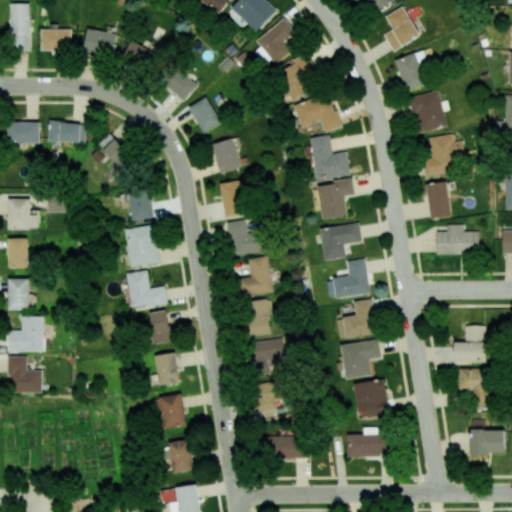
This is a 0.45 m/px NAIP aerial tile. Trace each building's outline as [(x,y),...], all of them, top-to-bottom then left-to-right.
[(199,0),(219,13),(227,0),(199,0)] [(256,32),(277,10),(266,0),(237,0),(230,8),(256,32)] [(392,0),(368,0),(376,11),(392,0)] [(29,3),(9,3),(10,50),(30,49),(29,3)] [(385,16),(392,30),(384,35),(393,51),(420,35),(402,6),(385,16)] [(274,63),(299,45),(281,20),(256,38),(274,63)] [(41,50),(71,50),(70,27),(50,28),(50,29),(40,29),(41,50)] [(116,34),(87,28),(83,50),(111,56),(116,34)] [(145,40),(142,45),(130,40),(121,59),(149,72),(161,48),(145,40)] [(314,70),(305,52),(292,59),(294,65),(275,74),(288,100),(312,89),(306,74),(314,70)] [(394,60),(406,91),(427,84),(415,52),(394,60)] [(175,66),(161,81),(183,101),(196,86),(175,66)] [(446,125),(437,90),(408,97),(417,133),(446,125)] [(301,127),(321,120),(325,132),(340,127),(328,93),(293,104),(301,127)] [(204,133),(222,122),(205,96),(187,107),(204,133)] [(85,142),(86,123),(48,121),(48,141),(85,142)] [(7,143),(39,143),(39,122),(8,122),(7,143)] [(99,146),(125,176),(141,162),(114,133),(99,146)] [(428,137),(431,155),(421,157),(424,176),(456,171),(454,156),(464,155),(462,140),(454,141),(452,134),(428,137)] [(349,175),(347,152),(332,153),(330,135),(310,137),(315,178),(349,175)] [(211,144),(220,173),(240,167),(232,138),(211,144)] [(322,220),(347,215),(344,196),(354,194),(352,178),(316,185),(322,220)] [(225,217),(246,213),(241,180),(219,183),(225,217)] [(451,215),(445,181),(425,184),(430,218),(451,215)] [(132,220),(153,218),(149,190),(128,193),(132,220)] [(8,228),(37,229),(37,215),(30,215),(30,199),(8,198),(8,228)] [(226,222),(231,256),(264,251),(261,230),(247,232),(245,219),(226,222)] [(361,241),(359,223),(320,227),(323,259),(345,257),(344,243),(361,241)] [(436,231),(436,255),(479,254),(479,231),(463,231),(463,224),(446,224),(446,231),(436,231)] [(159,263),(155,225),(126,228),(129,265),(159,263)] [(502,252),(511,251),(511,229),(502,230),(502,252)] [(27,238),(7,239),(8,267),(28,267),(27,238)] [(268,256),(248,258),(250,276),(238,278),(240,296),(273,292),(268,256)] [(332,278),(336,298),(370,293),(365,258),(346,261),(349,275),(332,278)] [(167,303),(165,286),(149,288),(147,270),(126,272),(131,308),(167,303)] [(9,310),(29,310),(28,278),(7,279),(9,310)] [(338,338),(375,334),(372,299),(353,300),(355,316),(336,318),(338,338)] [(269,335),(268,300),(243,301),(245,336),(269,335)] [(153,343),(171,340),(166,310),(149,312),(153,343)] [(43,316),(21,316),(21,330),(9,330),(9,351),(42,351),(43,316)] [(464,326),(465,342),(454,342),(454,363),(486,362),(485,325),(464,326)] [(286,359),(284,338),(249,341),(252,372),(272,370),(271,360),(286,359)] [(340,344),(345,379),(373,375),(371,359),(381,358),(378,339),(340,344)] [(179,382),(175,352),(155,355),(158,385),(179,382)] [(41,370),(26,370),(26,356),(9,356),(8,392),(41,392),(41,370)] [(458,389),(471,390),(471,407),(487,407),(487,369),(459,368),(458,389)] [(353,384),(360,419),(389,413),(383,378),(353,384)] [(282,380),(256,383),(259,411),(286,408),(282,380)] [(186,424),(181,393),(152,398),(155,414),(161,413),(164,428),(186,424)] [(470,455),(505,454),(504,429),(469,430),(470,455)] [(264,436),(264,459),(307,457),(306,435),(264,436)] [(173,473),(193,469),(188,439),(168,442),(173,473)] [(176,487),(178,501),(169,503),(170,511),(200,511),(196,484),(176,487)]
